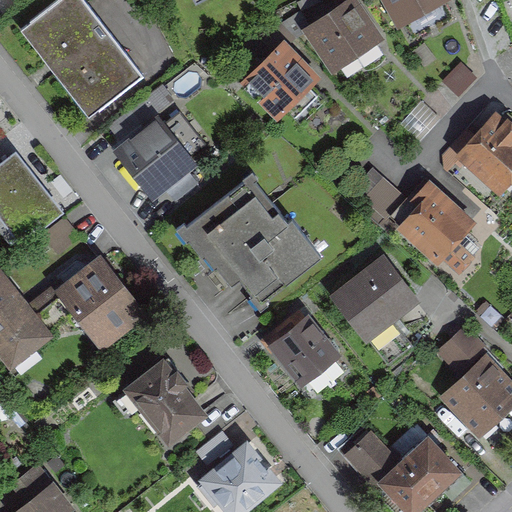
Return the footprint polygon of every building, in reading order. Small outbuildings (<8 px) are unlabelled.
[(81,0),(62,0),(23,32),(90,116),(142,75),(81,0)] [(357,0),(351,0),(303,32),(332,76),(385,41),(357,0)] [(382,0),(398,29),(451,0),(382,0)] [(285,44),(242,85),(278,124),(322,82),(285,44)] [(511,123),(499,112),(457,157),(501,198),(511,185),(511,123)] [(157,119),(116,152),(155,200),(196,167),(157,119)] [(16,154),(0,166),(0,218),(19,243),(61,210),(16,154)] [(260,177),(186,232),(229,289),(244,278),(263,303),(321,259),(260,177)] [(417,209),(396,230),(455,282),(476,259),(461,244),(475,224),(430,181),(412,202),(417,209)] [(385,256),(332,296),(369,345),(422,306),(385,256)] [(101,258),(57,291),(103,354),(148,321),(101,258)] [(0,270),(0,356),(12,371),(54,337),(0,270)] [(311,314),(269,344),(300,386),(341,356),(311,314)] [(462,378),(440,398),(479,442),(511,412),(511,374),(469,326),(439,353),(462,378)] [(165,358),(125,390),(169,444),(209,412),(165,358)] [(209,460),(235,446),(226,430),(200,445),(209,460)] [(423,511),(464,472),(430,434),(401,460),(371,431),(344,453),(374,485),(401,511),(423,511)] [(249,443),(203,482),(229,511),(250,511),(284,484),(249,443)] [(79,511),(55,480),(12,511),(79,511)]
